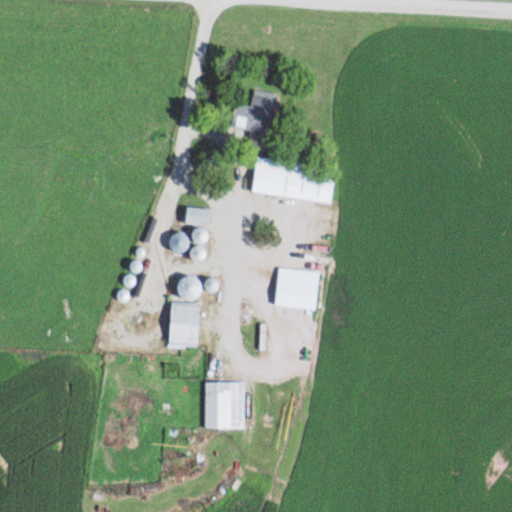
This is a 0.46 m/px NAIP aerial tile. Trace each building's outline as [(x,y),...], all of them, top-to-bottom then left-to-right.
[(226,126),(262,135),(268,112),(232,103),(226,126)] [(251,158),(246,193),(323,204),(327,169),(251,158)] [(203,209),(179,209),(178,225),(203,225),(203,209)] [(169,280),(176,303),(192,298),(186,276),(169,280)] [(191,347),(190,303),(161,304),(162,348),(191,347)] [(199,382),(199,429),(239,429),(239,382),(199,382)]
